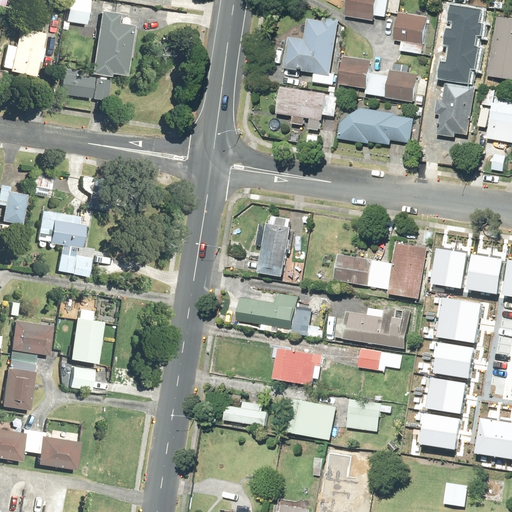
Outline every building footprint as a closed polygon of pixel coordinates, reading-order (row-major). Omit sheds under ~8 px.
[(85,26),(89,1),(84,0),(68,0),(65,23),(85,26)] [(349,0),(347,18),(376,23),(377,17),(387,18),(389,0),(349,0)] [(453,7),(442,77),(475,82),(487,12),(453,7)] [(119,14),(99,11),(90,75),(109,78),(109,75),(125,77),(133,26),(117,24),(119,14)] [(429,18),(401,14),(396,42),(403,43),(402,52),(423,55),(429,18)] [(333,74),(341,22),(325,19),(325,23),(309,20),(306,41),(291,39),(285,70),(315,75),(314,84),(335,87),(337,75),(333,74)] [(511,20),(498,19),(489,78),(511,81),(511,20)] [(34,78),(44,34),(18,29),(14,47),(5,45),(0,65),(0,67),(9,70),(8,72),(34,78)] [(388,100),(415,104),(420,75),(409,74),(410,67),(396,65),(395,72),(392,71),(391,78),(371,75),(373,63),(345,58),(341,87),(368,91),(367,96),(388,99),(388,100)] [(62,69),(58,94),(90,99),(93,79),(78,76),(79,71),(62,69)] [(109,81),(95,79),(92,100),(106,102),(109,81)] [(478,88),(448,83),(445,101),(439,100),(437,116),(442,117),(439,136),(457,139),(458,135),(470,137),(478,88)] [(328,95),(283,88),(278,116),(295,119),(294,125),(305,127),(307,120),(312,121),(310,131),(321,132),(322,123),(324,123),(325,117),(336,119),(339,99),(337,99),(338,95),(332,94),(331,98),(328,97),(328,95)] [(511,144),(511,102),(497,100),(497,105),(495,104),(489,141),(511,144)] [(342,124),(339,140),(371,146),(371,143),(392,147),(393,142),(412,145),(416,120),(397,117),(397,115),(362,109),(342,124)] [(301,136),(292,135),(291,142),(300,144),(301,136)] [(310,136),(308,144),(319,146),(320,137),(310,136)] [(507,157),(496,155),(493,171),(505,173),(507,157)] [(47,189),(50,189),(53,175),(35,172),(32,186),(34,186),(33,194),(45,197),(47,189)] [(110,186),(91,183),(87,203),(106,207),(105,211),(117,213),(120,197),(108,195),(110,186)] [(0,224),(20,229),(26,194),(8,191),(9,186),(0,184),(0,205),(3,206),(0,219),(0,224)] [(125,191),(122,207),(132,209),(135,193),(125,191)] [(79,217),(40,210),(35,240),(47,242),(47,243),(60,245),(56,271),(87,277),(90,258),(74,255),(75,248),(80,248),(84,224),(78,223),(79,217)] [(265,247),(260,274),(285,278),(293,228),(291,228),(292,219),(272,216),(270,225),(268,224),(268,226),(262,225),(259,246),(265,247)] [(395,264),(340,254),(335,281),(391,291),(390,294),(421,300),(430,249),(399,244),(395,264)] [(439,249),(433,286),(464,291),(470,254),(439,249)] [(474,257),(468,293),(499,298),(505,262),(474,257)] [(511,262),(508,262),(502,298),(511,299),(511,262)] [(293,330),(295,330),(300,297),(278,293),(277,303),(242,297),(239,321),(263,325),(263,327),(267,328),(268,326),(275,327),(274,332),(292,335),(293,330)] [(446,299),(441,337),(475,343),(480,303),(446,299)] [(20,302),(10,301),(8,314),(18,315),(20,302)] [(346,340),(407,349),(414,311),(387,307),(386,318),(350,312),(346,340)] [(77,318),(75,317),(68,359),(95,363),(102,322),(90,320),(92,311),(79,309),(77,318)] [(52,326),(13,319),(9,349),(10,349),(7,368),(6,367),(0,402),(0,405),(28,410),(34,372),(32,371),(35,354),(47,355),(52,326)] [(442,342),(437,373),(471,379),(476,348),(442,342)] [(404,356),(364,348),(360,368),(386,372),(386,371),(389,371),(389,367),(401,369),(404,356)] [(325,356),(281,349),(275,380),(314,387),(315,378),(320,379),(325,356)] [(69,387),(90,391),(93,370),(72,366),(69,387)] [(435,381),(430,412),(464,418),(469,386),(435,381)] [(339,407),(295,399),(289,433),(333,441),(339,407)] [(352,400),(348,428),(379,432),(382,412),(393,414),(394,407),(383,406),(384,404),(352,400)] [(226,421),(268,427),(270,414),(264,413),(266,405),(245,402),(244,409),(228,406),(226,421)] [(511,424),(482,419),(476,455),(511,461),(511,424)] [(429,420),(424,451),(457,457),(462,425),(429,420)] [(35,464),(74,470),(78,442),(43,436),(44,432),(21,429),(21,432),(0,429),(0,458),(20,461),(21,451),(29,452),(28,461),(36,462),(35,464)] [(505,480),(482,478),(480,499),(503,501),(505,480)] [(470,486),(449,483),(446,504),(467,507),(470,486)]
